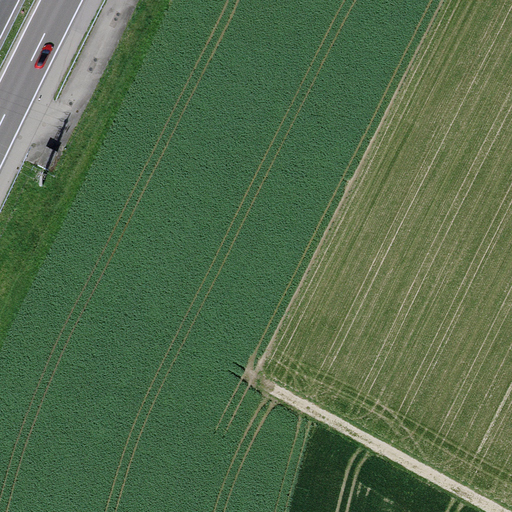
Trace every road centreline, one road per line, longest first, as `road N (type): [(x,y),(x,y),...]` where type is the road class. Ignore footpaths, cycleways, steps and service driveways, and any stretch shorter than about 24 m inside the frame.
road 1 (track): [(498,511),(273,388)]
road 2 (motorway): [(0,123),(61,0)]
